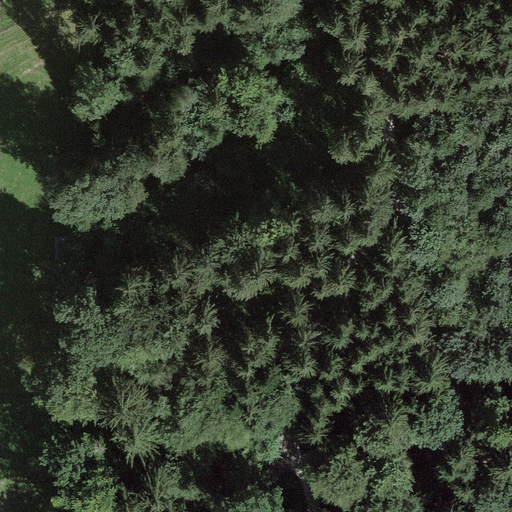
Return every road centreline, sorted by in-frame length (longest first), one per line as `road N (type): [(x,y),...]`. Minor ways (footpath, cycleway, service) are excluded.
road 1 (track): [(371,0),(431,303),(510,511)]
road 2 (track): [(401,164),(354,253),(296,426),(252,511)]
road 3 (track): [(401,164),(511,91)]
